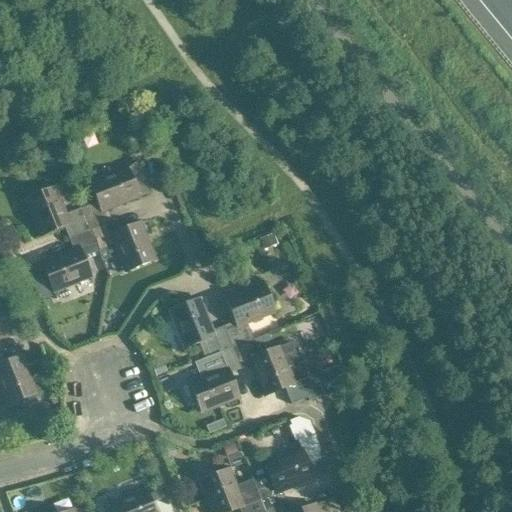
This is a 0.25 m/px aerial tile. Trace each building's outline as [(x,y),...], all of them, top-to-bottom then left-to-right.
[(0,161),(13,157),(8,143),(0,146),(0,161)] [(81,208),(90,230),(111,222),(107,210),(138,197),(126,167),(89,182),(96,202),(81,208)] [(68,239),(90,230),(81,208),(65,214),(54,188),(25,200),(40,237),(64,227),(68,239)] [(125,272),(155,260),(140,223),(116,233),(111,222),(90,230),(98,251),(102,261),(118,255),(125,272)] [(90,277),(83,258),(98,251),(90,230),(68,239),(73,250),(41,263),(53,292),(90,277)] [(234,322),(223,326),(232,348),(253,339),(246,323),(274,312),(269,301),(262,283),(225,298),(234,322)] [(199,300),(169,311),(184,349),(204,341),(210,356),(232,348),(223,326),(212,331),(199,300)] [(0,338),(20,331),(8,301),(0,304),(0,338)] [(253,339),(232,348),(240,369),(252,365),(264,396),(280,390),(284,388),(290,404),(291,405),(304,400),(307,399),(308,402),(322,396),(323,398),(329,395),(346,389),(346,388),(337,367),(300,382),(294,384),(292,380),(288,369),(291,367),(303,362),(300,355),(301,354),(299,350),(298,350),(295,342),(291,344),(291,343),(259,356),(259,355),(253,339)] [(206,377),(189,383),(201,413),(238,398),(229,374),(240,369),(232,348),(210,356),(200,361),(206,377)] [(6,406),(36,394),(21,357),(0,365),(0,392),(1,392),(6,406)] [(156,377),(166,373),(162,361),(151,365),(156,377)] [(256,490),(264,511),(286,503),(281,492),(313,479),(301,449),(264,464),(272,484),(256,490)] [(256,490),(252,480),(236,486),(229,469),(199,481),(211,511),(229,511),(238,509),(239,511),(262,511),(264,511),(256,490)] [(197,495),(193,485),(186,488),(189,498),(197,495)] [(153,511),(145,490),(108,505),(110,511),(153,511)] [(317,511),(315,505),(296,511),(289,511),(286,503),(264,511),(317,511)]
